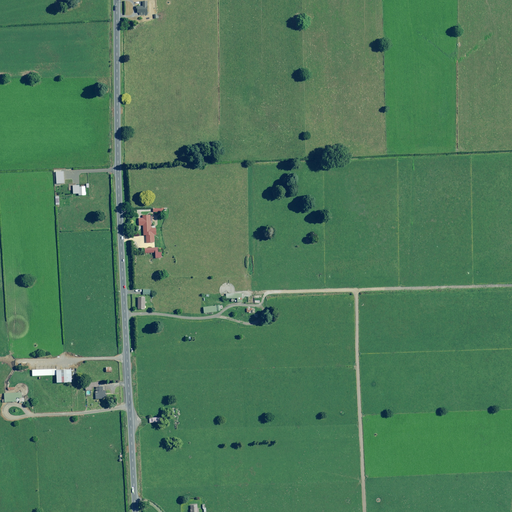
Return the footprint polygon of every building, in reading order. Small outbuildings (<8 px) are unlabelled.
[(135,10),(137,10),(137,13),(139,13),(139,15),(147,15),(147,1),(142,1),(142,6),(138,6),(135,6),(135,10)] [(85,195),(85,184),(76,184),(76,185),(73,185),(73,193),(78,193),(78,195),(85,195)] [(150,222),(150,215),(142,216),(142,218),(139,218),(139,226),(143,225),(143,232),(151,232),(151,224),(151,222),(150,222)] [(242,302),(242,294),(226,293),(226,298),(237,298),(237,302),(242,302)] [(146,301),(145,301),(145,297),(138,297),(138,309),(145,309),(145,303),(146,303),(146,301)] [(71,382),(71,370),(56,370),(56,369),(32,370),(32,376),(56,375),(56,383),(71,382)] [(92,387),(96,387),(96,391),(95,391),(95,399),(106,399),(105,390),(103,390),(103,387),(99,387),(99,382),(86,382),(86,391),(92,390),(92,387)] [(2,399),(2,402),(19,402),(24,402),(24,397),(21,397),(21,392),(4,393),(4,399),(2,399)]
